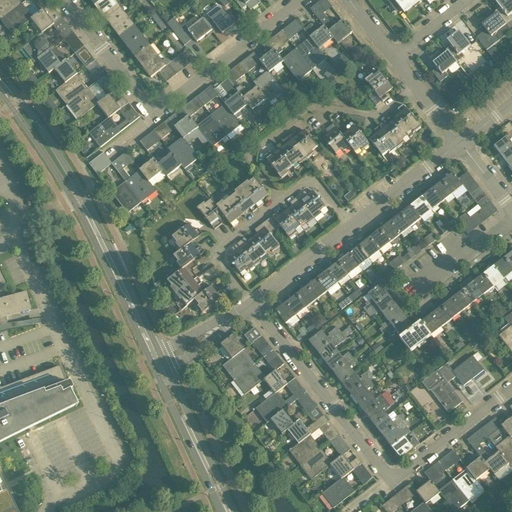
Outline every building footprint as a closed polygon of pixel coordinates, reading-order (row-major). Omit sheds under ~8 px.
[(0,0),(0,19),(1,20),(19,6),(21,4),(18,0),(0,0)] [(118,5),(114,0),(102,0),(95,6),(102,16),(118,5)] [(144,0),(141,3),(146,10),(150,7),(144,0)] [(256,0),(233,0),(241,10),(247,6),(250,10),(259,4),(256,0)] [(414,8),(420,3),(417,0),(388,0),(387,1),(395,11),(400,8),(404,13),(413,6),(414,8)] [(511,26),(511,17),(510,15),(511,13),(511,0),(498,0),(495,2),(500,8),(495,12),(496,13),(505,25),(506,25),(509,29),(511,26)] [(310,9),(313,14),(317,11),(320,16),(323,14),(325,12),(318,3),(310,9)] [(12,34),(31,20),(30,19),(32,18),(21,4),(19,6),(1,20),(12,34)] [(49,5),(46,7),(43,10),(41,11),(32,18),(30,19),(31,20),(42,34),(44,32),(52,26),(54,24),(62,18),(56,11),(55,12),(49,5)] [(110,26),(126,15),(118,5),(102,16),(110,26)] [(202,19),(213,33),(218,29),(222,35),(234,25),(222,10),(213,17),(210,13),(202,19)] [(323,14),(320,16),(317,11),(313,14),(317,19),(323,27),(324,26),(333,39),(337,44),(352,33),(342,21),(334,27),(323,14)] [(481,34),(489,45),(491,47),(498,41),(493,34),(505,25),(496,13),(481,25),(486,31),(481,34)] [(161,21),(156,14),(152,17),(157,24),(161,21)] [(133,25),(126,15),(110,26),(118,37),(133,25)] [(73,33),(62,18),(54,24),(52,26),(64,40),(73,33)] [(207,37),(213,33),(202,19),(191,28),(188,24),(180,31),(188,41),(192,37),(197,43),(206,36),(207,37)] [(166,28),(161,21),(157,24),(162,31),(166,28)] [(319,50),(333,39),(324,26),(323,27),(316,32),(310,24),(303,30),(310,38),(319,50)] [(127,47),(142,36),(133,25),(118,37),(127,47)] [(297,35),(289,25),(282,31),(289,41),(297,35)] [(447,51),(456,63),(464,57),(461,53),(470,46),(458,31),(447,41),(451,46),(446,50),(447,51)] [(55,47),(44,32),(42,34),(23,48),(34,63),(38,60),(50,50),(55,47)] [(177,41),(172,35),(167,38),(172,44),(177,41)] [(282,60),(275,51),(283,45),(276,35),(263,46),(266,51),(258,58),(260,61),(259,61),(267,71),(268,71),(269,73),(283,62),(282,60)] [(149,45),(142,36),(127,47),(134,58),(149,45)] [(79,50),(84,47),(77,38),(68,46),(72,50),(77,47),(79,50)] [(326,59),(319,50),(310,38),(296,49),(312,70),(326,59)] [(177,41),(172,44),(178,51),(182,48),(177,41)] [(142,67),(157,56),(149,45),(134,58),(142,67)] [(38,60),(49,74),(61,64),(66,60),(55,47),(50,50),(38,60)] [(298,81),(312,70),(296,49),(282,60),(283,62),(298,81)] [(187,50),(183,53),(191,64),(195,60),(187,50)] [(456,63),(447,51),(432,63),(437,69),(432,72),(440,83),(448,76),(445,73),(456,63)] [(186,67),(191,64),(183,53),(178,57),(186,67)] [(497,65),(503,61),(498,54),(492,59),(497,65)] [(166,67),(157,56),(142,67),(151,78),(159,72),(163,68),(166,67)] [(178,57),(173,61),(181,71),(186,67),(178,57)] [(255,67),(247,58),(239,64),(246,74),(255,67)] [(54,70),(65,84),(74,77),(77,75),(78,74),(66,60),(61,64),(54,70)] [(176,75),(181,71),(173,61),(168,65),(176,75)] [(168,65),(166,67),(163,68),(171,79),(176,75),(168,65)] [(97,82),(106,75),(100,67),(90,74),(97,82)] [(167,82),(171,79),(163,68),(159,72),(167,82)] [(332,68),(324,75),(328,79),(336,73),(332,68)] [(225,75),(228,80),(232,77),(236,82),(240,78),(233,69),(225,75)] [(273,79),(269,73),(268,71),(267,71),(253,83),(257,87),(267,99),(266,100),(269,103),(284,92),(273,79)] [(373,74),(365,80),(382,102),(388,98),(385,94),(392,89),(379,72),(374,76),(373,74)] [(468,78),(473,84),(478,80),(473,74),(468,78)] [(88,89),(77,75),(74,77),(65,84),(56,91),(67,106),(88,89)] [(28,81),(32,86),(38,82),(34,77),(28,81)] [(257,107),(266,100),(267,99),(257,87),(249,93),(244,87),(241,89),(236,82),(232,77),(228,80),(232,85),(238,93),(248,105),(252,111),(256,115),(260,111),(257,107)] [(328,82),(332,87),(336,84),(332,79),(328,82)] [(238,93),(232,85),(228,80),(214,90),(225,104),(234,116),(248,105),(238,93)] [(113,93),(117,89),(111,81),(101,88),(105,93),(110,89),(113,93)] [(88,89),(67,106),(78,120),(97,105),(99,103),(107,96),(109,95),(110,95),(113,93),(110,89),(105,93),(101,88),(97,82),(88,89)] [(212,100),(205,91),(197,97),(204,107),(212,100)] [(110,118),(119,110),(128,103),(124,97),(116,103),(110,95),(109,95),(107,96),(99,103),(97,105),(108,119),(110,117),(110,118)] [(183,108),(186,113),(190,110),(193,115),(198,111),(191,102),(183,108)] [(139,118),(128,103),(119,110),(126,120),(117,127),(110,118),(110,117),(108,119),(89,134),(95,142),(93,144),(98,150),(100,148),(139,118)] [(234,116),(225,104),(224,104),(225,105),(211,115),(227,137),(242,125),(234,116)] [(393,119),(394,121),(406,135),(407,135),(406,135),(411,131),(413,133),(420,127),(403,105),(397,110),(400,114),(393,119)] [(197,126),(190,118),(187,113),(179,119),(175,115),(168,120),(182,138),(183,137),(184,139),(188,136),(193,142),(197,138),(203,146),(208,142),(198,129),(198,128),(197,127),(197,126)] [(227,137),(211,115),(197,126),(197,127),(198,128),(198,129),(208,142),(213,148),(227,137)] [(260,121),(265,127),(269,123),(265,117),(260,121)] [(408,137),(407,135),(406,135),(394,121),(388,126),(385,122),(379,126),(397,148),(404,143),(402,141),(408,137)] [(350,147),(354,153),(360,149),(361,151),(369,145),(352,123),(346,128),(349,131),(342,136),(350,147)] [(154,131),(161,140),(169,134),(162,124),(154,131)] [(343,152),(350,147),(342,136),(333,124),(325,130),(328,134),(323,138),(336,155),(341,150),(343,152)] [(389,154),(397,148),(379,126),(374,131),(377,134),(370,140),(382,156),(388,152),(389,154)] [(289,137),(306,159),(314,153),(312,152),(318,147),(305,131),(297,137),(295,133),(289,137)] [(148,136),(140,142),(143,146),(147,144),(151,148),(155,145),(148,136)] [(184,139),(183,137),(182,138),(168,149),(172,153),(181,166),(184,170),(199,158),(184,139)] [(299,165),(306,159),(289,137),(284,141),(287,145),(279,151),(292,167),(298,163),(299,165)] [(501,156),(511,147),(511,144),(506,137),(494,147),(501,156)] [(508,165),(511,161),(511,147),(501,156),(508,165)] [(287,171),(292,167),(279,151),(273,156),(270,152),(264,157),(281,179),(289,173),(287,171)] [(111,164),(112,164),(103,153),(89,164),(97,175),(111,164)] [(167,177),(181,166),(172,153),(158,164),(157,165),(163,172),(167,177)] [(120,158),(115,161),(122,170),(123,170),(127,167),(120,158)] [(149,183),(149,182),(163,172),(157,165),(158,164),(154,159),(139,170),(139,171),(140,171),(149,183)] [(156,191),(149,182),(149,183),(140,171),(139,171),(130,178),(123,170),(122,170),(115,161),(112,164),(111,164),(126,182),(142,202),(156,191)] [(209,170),(215,165),(211,161),(206,165),(209,170)] [(446,172),(449,176),(442,182),(452,195),(463,186),(462,185),(458,180),(453,174),(454,173),(451,168),(446,172)] [(471,177),(467,172),(458,180),(462,185),(471,177)] [(462,185),(463,186),(465,190),(475,182),(471,177),(462,185)] [(241,186),(258,208),(263,205),(260,201),(268,195),(255,179),(249,183),(248,181),(241,186)] [(127,214),(142,202),(126,182),(111,193),(127,214)] [(442,203),(452,195),(442,182),(435,187),(432,183),(428,186),(442,203)] [(465,190),(469,195),(479,187),(475,182),(465,190)] [(252,213),(258,208),(241,186),(233,192),(235,194),(230,198),(243,214),(249,209),(252,213)] [(431,211),(442,203),(428,186),(425,188),(428,192),(421,198),(431,211)] [(482,192),(479,187),(469,195),(473,199),(482,192)] [(304,192),(297,198),(314,219),(322,214),(320,212),(325,207),(313,191),(307,195),(304,192)] [(473,199),(477,205),(486,197),(482,192),(473,199)] [(490,202),(486,197),(477,205),(480,209),(485,206),(490,202)] [(236,220),(243,214),(230,198),(224,202),(223,200),(216,206),(224,216),(224,217),(233,228),(238,224),(236,220)] [(307,225),(314,219),(297,198),(290,203),(293,207),(287,211),(300,227),(306,223),(307,225)] [(414,203),(411,199),(407,202),(421,219),(431,211),(421,198),(414,203)] [(224,217),(224,216),(216,206),(211,200),(206,204),(204,202),(197,208),(214,230),(222,224),(219,220),(224,217)] [(421,219),(407,202),(404,204),(407,209),(400,214),(410,227),(421,219)] [(490,202),(485,206),(492,215),(497,211),(490,202)] [(480,209),(480,210),(487,219),(492,215),(485,206),(480,209)] [(337,216),(331,209),(326,214),(332,221),(337,216)] [(482,223),(487,219),(480,210),(475,214),(482,223)] [(295,231),(300,227),(287,211),(281,216),(278,212),(266,221),(274,231),(280,227),(289,239),(297,233),(295,231)] [(462,223),(465,221),(469,218),(465,213),(459,219),(462,223)] [(410,227),(400,214),(394,219),(390,215),(387,218),(400,235),(410,227)] [(477,227),(482,223),(475,214),(470,218),(477,227)] [(386,225),(379,230),(390,243),(400,235),(387,218),(383,221),(386,225)] [(472,231),(477,227),(470,218),(469,218),(465,221),(472,231)] [(270,235),(274,231),(266,221),(254,230),(257,234),(252,238),(265,255),(270,250),(272,252),(279,247),(270,235)] [(467,235),(472,231),(465,221),(462,223),(460,225),(467,235)] [(175,245),(180,251),(190,244),(202,234),(198,229),(194,231),(189,224),(172,237),(177,243),(175,245)] [(443,234),(447,231),(443,226),(439,229),(443,234)] [(379,251),(390,243),(379,230),(373,235),(369,231),(366,234),(379,251)] [(366,234),(362,237),(366,241),(359,246),(369,259),(379,251),(366,234)] [(260,258),(265,255),(252,238),(247,242),(244,238),(237,244),(254,266),(262,260),(260,258)] [(428,238),(423,243),(426,247),(432,243),(428,238)] [(420,252),(426,247),(423,243),(417,247),(420,252)] [(196,250),(190,244),(180,251),(173,256),(178,262),(177,263),(182,270),(181,270),(182,271),(184,269),(204,253),(199,247),(196,250)] [(247,272),(254,266),(237,244),(230,250),(233,253),(227,258),(240,274),(246,270),(247,272)] [(349,247),(345,250),(358,267),(361,271),(364,271),(371,265),(371,263),(369,259),(359,246),(352,251),(349,247)] [(358,267),(345,250),(342,253),(345,257),(338,262),(348,276),(358,267)] [(407,254),(401,259),(405,263),(411,259),(407,254)] [(399,256),(389,264),(395,271),(405,264),(399,256)] [(504,279),(511,272),(511,268),(504,258),(497,263),(494,259),(490,262),(504,279)] [(328,264),(324,266),(338,284),(348,276),(338,262),(331,268),(328,264)] [(493,287),(504,279),(490,262),(487,265),(490,269),(483,274),(493,287)] [(338,284),(324,266),(321,269),(324,273),(317,279),(327,292),(338,284)] [(175,295),(197,278),(193,272),(189,275),(184,269),(182,271),(181,270),(167,281),(172,287),(170,288),(175,295)] [(388,270),(382,275),(385,279),(391,274),(388,270)] [(483,295),(493,287),(483,274),(476,279),(473,275),(469,278),(483,295)] [(374,277),(369,280),(373,285),(378,282),(374,277)] [(203,293),(198,286),(201,283),(197,278),(175,295),(181,301),(182,300),(187,306),(195,300),(203,293)] [(472,303),(483,295),(469,278),(466,281),(469,285),(462,290),(472,303)] [(307,280),(303,283),(317,300),(327,292),(317,279),(310,284),(307,280)] [(306,308),(317,300),(303,283),(300,285),(303,289),(296,295),(306,308)] [(359,290),(362,294),(368,289),(365,285),(359,290)] [(367,295),(371,300),(369,302),(365,305),(366,306),(363,309),(366,313),(376,306),(388,296),(380,285),(367,295)] [(195,300),(199,306),(197,307),(203,314),(224,297),(220,291),(216,294),(211,287),(210,287),(206,290),(203,293),(195,300)] [(357,298),(362,294),(359,290),(353,294),(357,298)] [(462,311),(472,303),(462,290),(455,295),(452,291),(449,294),(462,311)] [(0,511),(14,511),(0,481),(0,443),(73,407),(67,391),(71,389),(68,383),(67,383),(65,383),(58,367),(0,387),(0,323),(7,322),(5,316),(31,310),(26,291),(0,297),(0,511)] [(452,319),(462,311),(449,294),(445,297),(448,301),(441,306),(452,319)] [(296,316),(306,308),(296,295),(289,300),(286,296),(282,299),(296,316)] [(388,296),(376,306),(366,313),(369,317),(373,315),(374,316),(378,314),(376,312),(379,310),(384,316),(397,306),(388,296)] [(352,302),(348,297),(337,305),(341,310),(352,302)] [(285,324),(296,316),(282,299),(279,301),(282,306),(275,311),(285,324)] [(383,334),(386,332),(405,317),(397,306),(384,316),(389,322),(386,324),(385,323),(381,326),(382,327),(379,330),(383,334)] [(441,327),(452,319),(441,306),(434,312),(431,307),(428,310),(441,327)] [(503,308),(497,313),(500,317),(506,313),(503,308)] [(431,335),(441,327),(428,310),(424,313),(427,317),(420,322),(431,335)] [(511,314),(506,317),(511,324),(511,325),(498,336),(511,353),(511,314)] [(405,317),(386,332),(390,338),(394,335),(393,333),(395,331),(400,337),(413,327),(405,317)] [(317,322),(320,326),(326,322),(323,318),(317,322)] [(315,331),(320,326),(317,322),(312,327),(315,331)] [(431,335),(420,322),(413,327),(400,337),(399,338),(410,353),(431,336),(431,335)] [(309,334),(303,327),(298,331),(300,335),(296,338),(299,342),(309,334)] [(340,334),(341,333),(337,327),(328,334),(329,336),(326,338),(321,331),(309,341),(317,352),(340,334)] [(250,344),(261,336),(255,328),(244,336),(250,344)] [(340,334),(317,352),(325,362),(338,352),(333,346),(336,344),(337,346),(345,340),(340,334)] [(220,345),(231,359),(243,349),(233,336),(220,345)] [(455,346),(459,350),(465,346),(461,341),(455,346)] [(257,350),(260,354),(265,351),(268,354),(273,351),(266,342),(257,350)] [(381,350),(376,345),(372,348),(376,354),(381,350)] [(244,350),(243,349),(231,359),(232,359),(222,367),(233,381),(254,365),(243,351),(244,350)] [(333,373),(352,358),(348,352),(342,357),(338,352),(325,362),(333,373)] [(447,364),(442,367),(452,380),(456,377),(463,386),(483,370),(472,356),(453,372),(447,364)] [(284,365),(278,357),(268,364),(271,368),(276,365),(279,368),(284,365)] [(342,384),(354,374),(350,368),(352,366),(353,367),(357,364),(352,358),(333,373),(342,384)] [(245,395),(264,380),(265,379),(254,365),(233,381),(245,395)] [(462,402),(447,383),(452,380),(442,367),(438,371),(422,383),(428,392),(430,391),(448,414),(462,402)] [(276,370),(274,372),(265,379),(264,380),(265,382),(262,385),(268,393),(263,397),(267,400),(275,394),(274,394),(276,393),(277,393),(285,386),(287,385),(276,371),(276,370)] [(354,374),(342,384),(350,394),(369,379),(365,374),(361,377),(362,378),(359,380),(354,374)] [(369,379),(350,394),(358,405),(371,395),(366,389),(369,387),(370,388),(374,385),(369,379)] [(293,396),(297,401),(306,394),(299,385),(290,392),(293,396)] [(276,393),(274,394),(275,394),(267,400),(256,409),(267,424),(271,421),(283,411),(288,407),(277,393),(276,393)] [(371,395),(358,405),(366,416),(385,400),(382,395),(381,395),(377,398),(378,399),(376,401),(371,395)] [(394,404),(390,398),(389,397),(385,400),(390,407),(394,404)] [(317,407),(311,400),(302,407),(305,411),(310,408),(312,411),(317,407)] [(385,400),(366,416),(375,426),(387,416),(382,410),(385,408),(386,409),(390,407),(385,400)] [(299,421),(294,425),(287,431),(298,444),(310,435),(328,422),(323,416),(317,407),(312,411),(307,415),(313,421),(314,420),(315,422),(306,429),(299,421)] [(287,431),(294,425),(283,411),(271,421),(282,435),(287,431)] [(387,416),(375,426),(383,436),(401,421),(397,416),(394,419),(395,420),(392,422),(387,416)] [(511,417),(501,426),(509,436),(510,436),(511,438),(511,439),(511,417)] [(401,421),(383,436),(391,447),(404,437),(399,431),(402,429),(403,431),(407,428),(405,426),(401,421)] [(511,439),(511,438),(510,436),(509,436),(502,442),(498,431),(496,432),(489,423),(481,429),(481,430),(488,439),(495,447),(499,452),(508,464),(508,465),(511,469),(511,467),(511,439)] [(323,435),(329,443),(339,436),(333,428),(323,435)] [(481,430),(477,433),(483,442),(488,439),(481,430)] [(480,445),(482,443),(475,434),(466,440),(470,445),(474,442),(478,447),(480,445)] [(310,435),(298,444),(298,445),(289,452),(300,466),(321,450),(310,436),(310,435)] [(404,437),(391,447),(400,458),(412,449),(413,450),(419,444),(414,437),(410,440),(411,441),(409,444),(404,437)] [(350,450),(344,442),(334,450),(338,454),(343,450),(346,454),(350,450)] [(486,454),(480,445),(478,447),(474,442),(470,445),(480,458),(481,458),(486,454)] [(311,480),(330,466),(332,464),(321,450),(300,466),(311,480)] [(494,475),(508,465),(508,464),(499,452),(485,463),(484,463),(490,470),(494,475)] [(342,456),(340,457),(332,464),(330,466),(341,480),(343,478),(353,470),(361,464),(357,458),(349,464),(343,456),(342,456)] [(446,456),(438,462),(445,472),(454,465),(446,456)] [(476,481),(490,470),(484,463),(485,463),(481,458),(480,458),(466,468),(469,472),(476,481)] [(434,480),(439,476),(432,467),(424,473),(428,478),(431,476),(434,480)] [(476,481),(469,472),(466,468),(466,469),(466,470),(452,480),(469,501),(483,490),(476,481)] [(363,486),(372,478),(366,470),(356,477),(363,486)] [(439,476),(434,480),(431,476),(428,478),(430,481),(434,486),(442,479),(439,476)] [(354,493),(343,478),(341,480),(322,494),(333,509),(354,493)] [(453,511),(454,511),(469,501),(452,480),(438,491),(438,492),(439,494),(453,511)] [(424,502),(426,504),(439,494),(438,492),(438,491),(434,486),(430,481),(416,492),(417,494),(424,503),(424,502)] [(403,505),(417,494),(416,492),(410,484),(396,495),(403,505)] [(393,511),(397,510),(390,500),(381,507),(385,511),(389,509),(391,511),(393,511)] [(431,511),(426,504),(424,502),(424,503),(411,511),(431,511)]
